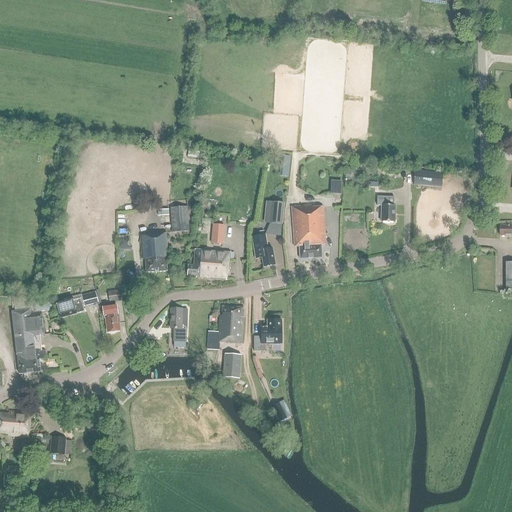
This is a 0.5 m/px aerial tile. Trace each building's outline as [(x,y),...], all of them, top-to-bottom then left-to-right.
[(283,156),(281,166),(289,167),(290,157),(283,156)] [(414,171),(413,185),(441,188),(442,174),(414,171)] [(332,196),(343,196),(343,182),(332,182),(332,196)] [(395,206),(393,206),(394,198),(377,197),(376,205),(381,205),(380,222),(394,223),(395,206)] [(282,224),(284,204),(272,203),(270,223),(282,224)] [(312,208),(312,206),(291,207),(294,247),(299,247),(300,259),(321,258),(320,246),(325,245),(323,207),(312,208)] [(189,231),(187,207),(170,208),(172,233),(189,231)] [(506,226),(499,226),(499,236),(510,236),(511,237),(511,224),(506,225),(506,226)] [(222,244),(223,226),(213,225),(211,243),(222,244)] [(149,234),(149,235),(140,236),(142,259),(144,259),(146,274),(167,271),(165,252),(168,252),(166,232),(149,234)] [(264,236),(251,238),(255,259),(262,258),(263,268),(275,266),(272,249),(267,250),(264,236)] [(119,240),(120,251),(131,251),(131,239),(119,240)] [(194,250),(193,266),(187,266),(187,276),(196,276),(195,278),(226,280),(226,271),(229,271),(230,252),(194,250)] [(122,302),(121,291),(108,293),(110,303),(122,302)] [(95,292),(81,296),(84,306),(98,302),(95,292)] [(73,301),(72,297),(56,301),(61,318),(85,312),(81,299),(73,301)] [(34,300),(34,298),(20,300),(20,299),(13,300),(15,313),(12,313),(20,375),(41,373),(39,360),(46,360),(45,351),(41,352),(39,336),(44,335),(42,313),(51,312),(49,298),(34,300)] [(116,306),(102,308),(104,319),(106,319),(107,332),(109,332),(111,333),(114,333),(115,331),(119,331),(118,323),(119,323),(118,316),(117,317),(116,313),(117,313),(116,306)] [(219,350),(219,342),(241,343),(243,308),(222,307),(221,316),(219,316),(218,333),(207,332),(206,350),(219,350)] [(185,343),(186,343),(187,310),(171,309),(170,329),(175,329),(175,332),(173,332),(173,340),(186,340),(185,343)] [(282,329),(282,321),(268,321),(268,328),(262,328),(262,337),(254,337),(254,352),(265,352),(265,344),(281,344),(282,329)] [(223,378),(239,379),(241,355),(224,354),(223,378)] [(75,401),(68,391),(64,394),(71,404),(75,401)] [(279,422),(286,418),(279,404),(271,407),(279,422)] [(31,414),(9,412),(8,415),(0,414),(0,432),(8,433),(8,436),(29,438),(31,414)] [(65,454),(66,438),(53,437),(52,453),(65,454)] [(16,475),(4,475),(3,489),(16,489),(16,475)]
